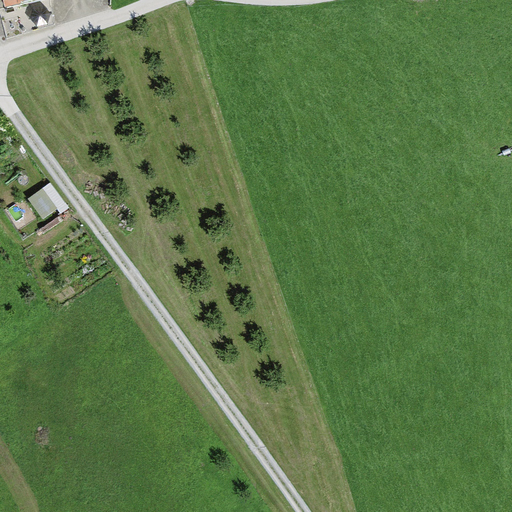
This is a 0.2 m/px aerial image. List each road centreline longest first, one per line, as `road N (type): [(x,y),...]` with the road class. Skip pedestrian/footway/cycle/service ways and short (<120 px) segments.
road 1 (track): [(0,91),(305,511)]
road 2 (track): [(167,0),(0,54)]
